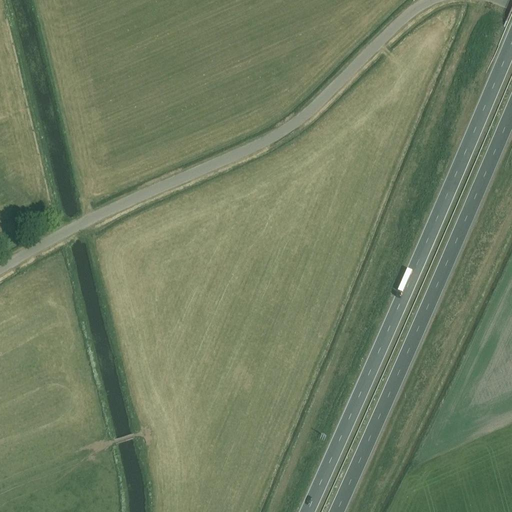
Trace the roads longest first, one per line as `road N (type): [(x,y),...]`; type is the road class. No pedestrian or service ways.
road 1 (unclassified): [(0,269),(113,208),(273,138),(434,0)]
road 2 (trunk): [(511,42),(307,511)]
road 3 (trunk): [(336,511),(511,109)]
